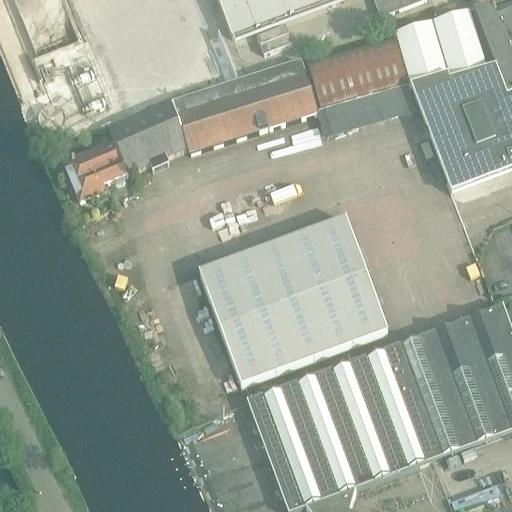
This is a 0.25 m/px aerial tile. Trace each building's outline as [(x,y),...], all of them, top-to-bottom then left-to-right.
[(215,0),(232,43),(346,0),(215,0)] [(425,0),(379,0),(374,2),(381,21),(427,3),(425,0)] [(475,16),(394,40),(410,92),(412,91),(452,198),(511,175),(511,14),(496,21),(492,9),(475,16)] [(392,40),(308,65),(322,114),(407,88),(392,40)] [(173,107),(109,135),(115,147),(87,159),(64,169),(71,186),(80,208),(107,197),(105,191),(110,188),(116,191),(124,188),(127,181),(129,180),(189,155),(190,160),(319,119),(302,66),(247,83),(174,107),(173,107)] [(346,225),(199,279),(241,392),(388,338),(346,225)] [(511,364),(494,315),(469,325),(494,393),(511,386),(511,364)] [(469,325),(443,334),(468,403),(494,393),(469,325)] [(443,334),(418,344),(443,412),(468,403),(443,334)] [(399,350),(392,353),(417,421),(443,412),(418,344),(399,350)] [(262,401),(247,407),(286,511),(351,511),(356,495),(371,490),(391,482),(407,476),(424,470),(434,466),(417,421),(392,353),(383,356),(366,363),(348,369),(330,376),(315,382),(297,388),(279,395),(262,401)] [(511,462),(503,466),(511,489),(511,462)] [(511,511),(511,489),(503,466),(482,473),(497,511),(511,511)] [(497,511),(482,473),(462,481),(473,511),(497,511)] [(473,511),(462,481),(442,488),(450,511),(473,511)]
